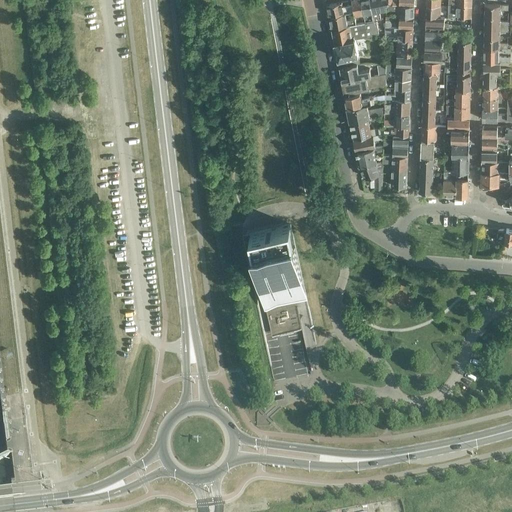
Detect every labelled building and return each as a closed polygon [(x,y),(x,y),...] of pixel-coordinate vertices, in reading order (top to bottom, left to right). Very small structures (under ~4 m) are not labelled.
[(351,0),(352,5),(353,10),(354,17),(363,16),(360,0),(351,0)] [(373,20),(369,0),(360,0),(363,16),(364,22),(373,20)] [(369,0),(373,20),(376,19),(380,19),(378,10),(381,10),(378,0),(369,0)] [(378,0),(381,10),(387,8),(387,4),(388,4),(388,0),(378,0)] [(327,5),(329,15),(345,12),(353,10),(352,5),(349,5),(350,7),(344,8),(342,2),(327,5)] [(387,4),(387,8),(394,9),(394,10),(397,10),(397,16),(414,16),(414,5),(388,4),(387,4)] [(448,15),(455,15),(472,16),(472,5),(448,4),(448,7),(448,10),(448,15)] [(485,4),(484,15),(500,15),(500,10),(508,10),(508,4),(485,4)] [(426,5),(426,16),(440,17),(441,6),(426,5)] [(329,15),(332,28),(355,24),(354,17),(346,19),(345,12),(329,15)] [(414,16),(397,16),(386,15),(386,26),(391,27),(392,19),(399,20),(399,27),(413,28),(414,16)] [(484,15),(484,26),(508,26),(508,21),(500,20),(500,15),(484,15)] [(426,16),(425,27),(443,28),(444,28),(448,28),(448,24),(448,22),(444,22),(444,17),(440,17),(426,16)] [(332,28),(334,42),(352,38),(355,38),(378,33),(376,19),(373,20),(364,22),(355,24),(332,28)] [(413,28),(399,27),(391,27),(386,26),(385,31),(395,32),(394,35),(394,38),(397,38),(413,39),(413,28)] [(484,26),(484,36),(500,37),(500,31),(508,31),(508,26),(484,26)] [(425,27),(425,38),(441,39),(456,40),(456,35),(441,35),(442,30),(443,30),(443,28),(425,27)] [(484,47),(499,48),(503,48),(508,48),(508,42),(500,42),(500,37),(484,36),(484,47)] [(352,38),(334,42),(339,66),(352,64),(357,63),(360,62),(355,40),(355,38),(352,38)] [(396,54),(412,55),(412,51),(413,39),(397,38),(396,54)] [(425,38),(425,49),(439,50),(440,50),(441,39),(425,38)] [(471,40),(458,40),(458,55),(471,55),(471,40)] [(484,47),(484,61),(500,61),(510,61),(510,56),(499,56),(499,48),(484,47)] [(425,49),(424,59),(441,60),(449,60),(449,55),(446,55),(446,50),(440,50),(439,50),(425,49)] [(412,55),(396,54),(396,62),(394,62),(394,64),(412,65),(412,55)] [(471,55),(458,55),(457,70),(470,70),(471,55)] [(424,70),(437,71),(440,71),(441,60),(424,59),(424,70)] [(342,81),(371,75),(370,68),(358,70),(357,63),(353,63),(339,66),(341,75),(341,76),(342,81)] [(386,77),(393,78),(411,79),(412,67),(396,67),(395,73),(391,72),(391,64),(387,64),(387,72),(386,77)] [(483,67),(483,76),(496,76),(496,73),(500,73),(500,68),(484,68),(484,67),(483,67)] [(436,84),(437,71),(424,70),(423,83),(436,84)] [(386,84),(386,77),(387,72),(371,75),(342,81),(344,92),(386,84)] [(457,74),(457,89),(470,89),(470,74),(457,74)] [(483,76),(483,85),(496,86),(496,76),(483,76)] [(395,88),(411,89),(411,79),(393,78),(393,80),(395,80),(395,88)] [(423,96),(436,97),(436,84),(423,83),(423,96)] [(483,85),(483,96),(508,97),(508,92),(498,92),(498,88),(500,88),(500,86),(496,86),(483,85)] [(387,99),(393,99),(410,100),(411,89),(395,88),(394,95),(386,95),(387,99)] [(446,99),(446,104),(470,105),(470,89),(457,89),(455,89),(455,100),(453,100),(453,99),(446,99)] [(347,107),(387,99),(386,95),(386,93),(361,98),(360,91),(344,94),(347,107)] [(422,111),(435,111),(436,97),(423,96),(422,111)] [(497,108),(483,107),(482,119),(508,119),(508,118),(511,117),(511,98),(511,96),(508,97),(507,108),(507,114),(497,113),(498,108),(497,108)] [(483,96),(483,107),(497,108),(497,101),(504,101),(503,108),(507,108),(508,97),(483,96)] [(390,106),(386,105),(385,113),(395,114),(410,114),(410,100),(393,99),(393,102),(395,102),(394,107),(390,107),(390,106)] [(348,108),(350,120),(368,117),(385,113),(386,105),(368,109),(367,104),(348,108)] [(470,105),(446,104),(446,112),(452,112),(452,109),(454,109),(454,116),(469,116),(470,105)] [(422,125),(435,125),(435,111),(422,111),(422,125)] [(410,114),(395,114),(395,120),(384,119),(384,124),(394,125),(409,126),(410,114)] [(350,120),(353,138),(371,134),(368,117),(350,120)] [(451,127),(469,128),(469,118),(448,117),(447,127),(451,127)] [(390,135),(394,135),(409,136),(409,126),(394,125),(394,130),(391,130),(390,135)] [(437,132),(445,132),(446,127),(446,126),(435,125),(422,125),(421,139),(434,140),(436,140),(437,132)] [(482,127),(482,136),(498,136),(498,135),(496,134),(497,128),(499,128),(499,130),(500,130),(500,131),(505,131),(505,130),(506,130),(506,126),(484,125),(482,127)] [(451,127),(451,141),(469,141),(469,128),(451,127)] [(353,138),(356,151),(376,147),(374,139),(381,137),(381,140),(384,139),(385,135),(385,132),(376,133),(371,134),(353,138)] [(384,145),(394,145),(408,146),(409,136),(394,135),(394,140),(385,140),(384,145)] [(482,136),(482,150),(497,151),(497,142),(505,142),(505,144),(508,144),(508,137),(504,137),(498,136),(482,136)] [(420,156),(433,157),(434,140),(421,139),(420,156)] [(452,147),(452,154),(469,154),(469,141),(445,141),(445,147),(452,147)] [(356,151),(359,165),(377,162),(374,150),(384,148),(384,145),(376,147),(356,151)] [(394,145),(394,155),(408,156),(408,146),(394,145)] [(482,150),(482,160),(497,161),(497,151),(482,150)] [(452,171),(456,171),(468,172),(469,154),(452,154),(452,171)] [(384,155),(384,160),(384,163),(393,164),(392,165),(391,165),(391,168),(393,168),(392,186),(406,187),(408,156),(394,155),(384,155)] [(433,174),(433,157),(420,156),(420,174),(433,174)] [(377,162),(359,165),(360,169),(361,169),(364,177),(375,174),(375,188),(383,188),(384,163),(384,160),(377,162)] [(482,160),(481,172),(499,172),(499,164),(508,164),(508,161),(497,161),(482,160)] [(443,195),(456,195),(456,171),(452,171),(452,178),(453,178),(453,180),(443,180),(443,195)] [(456,171),(456,195),(465,195),(468,193),(468,172),(456,171)] [(499,172),(481,172),(481,185),(481,186),(483,190),(489,188),(489,184),(499,184),(499,179),(508,179),(508,172),(499,172)] [(432,192),(433,174),(420,174),(419,191),(432,192)] [(505,208),(511,209),(511,196),(502,200),(505,208)] [(265,304),(303,296),(306,295),(290,224),(250,233),(265,304)]
